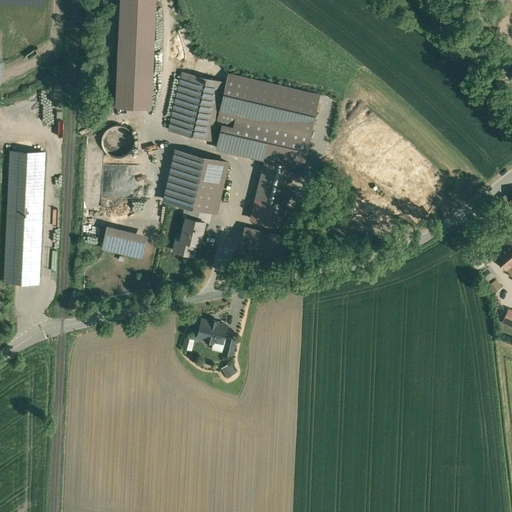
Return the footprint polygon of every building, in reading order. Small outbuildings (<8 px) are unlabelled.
[(122,0),(118,105),(150,106),(154,0),(122,0)] [(320,94),(229,73),(227,82),(183,71),(170,129),(215,140),(219,121),(225,122),(219,148),(266,159),(252,218),(281,225),(295,166),(303,168),(320,94)] [(120,125),(117,125),(114,126),(112,126),(110,127),(108,129),(106,130),(105,131),(104,133),(103,135),(103,137),(102,139),(102,142),(102,144),(103,146),(103,148),(105,150),(106,152),(108,154),(110,156),(113,157),(115,157),(118,158),(121,157),(123,157),(126,156),(128,154),(129,153),(131,152),(132,150),(133,148),(134,146),(134,145),(134,144),(134,141),(134,139),(134,137),(133,136),(133,134),(132,132),(130,130),(128,129),(126,127),(123,126),(120,125)] [(44,152),(11,150),(5,282),(38,282),(44,152)] [(228,162),(177,150),(165,199),(192,205),(201,207),(217,211),(228,162)] [(192,205),(189,217),(187,216),(182,238),(178,237),(175,250),(194,254),(197,243),(200,243),(203,230),(204,230),(206,221),(199,219),(201,207),(192,205)] [(147,234),(107,225),(102,247),(142,256),(147,234)] [(511,228),(503,237),(509,244),(496,256),(511,275),(511,228)] [(257,235),(245,232),(240,251),(252,254),(257,235)] [(294,244),(257,235),(252,254),(290,264),(294,244)] [(496,279),(489,284),(495,292),(501,287),(496,279)] [(220,321),(212,319),(211,320),(203,318),(199,336),(207,338),(207,339),(215,341),(215,340),(223,342),(227,324),(219,322),(220,321)] [(185,348),(194,349),(196,337),(187,336),(185,348)] [(237,339),(228,337),(224,351),(234,354),(237,339)] [(223,367),(229,377),(238,372),(233,362),(223,367)]
